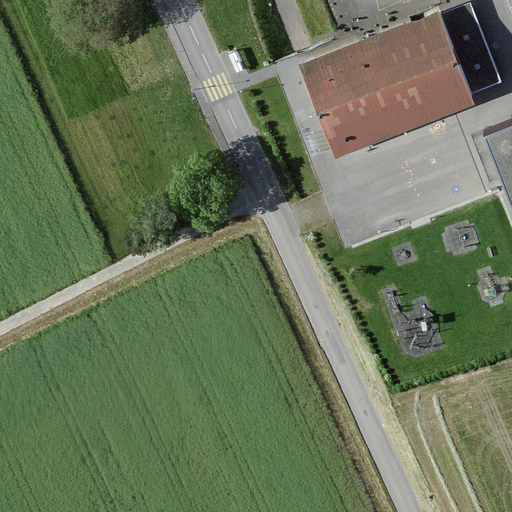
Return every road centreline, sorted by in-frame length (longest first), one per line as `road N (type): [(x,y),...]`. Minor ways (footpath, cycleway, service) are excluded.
road 1 (tertiary): [(179,0),(411,511)]
road 2 (track): [(0,328),(266,193)]
